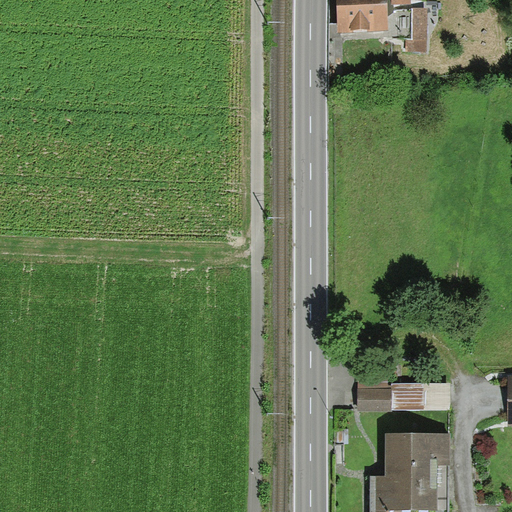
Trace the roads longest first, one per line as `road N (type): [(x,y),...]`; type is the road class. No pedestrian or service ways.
road 1 (residential): [(250,511),(254,0)]
road 2 (primary): [(308,511),(308,0)]
